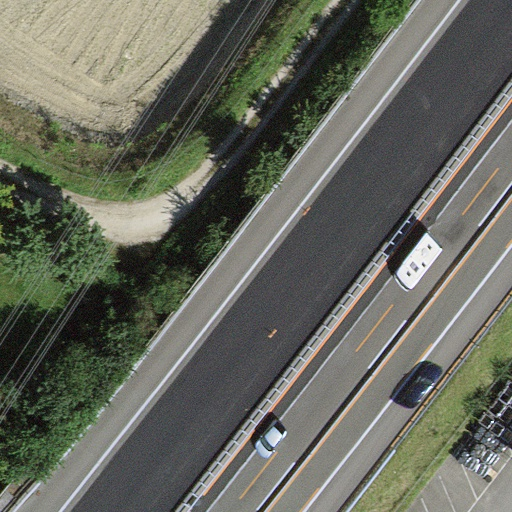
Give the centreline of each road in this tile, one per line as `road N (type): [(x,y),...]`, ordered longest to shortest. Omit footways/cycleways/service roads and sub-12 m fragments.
road 1 (motorway): [(511,10),(118,511)]
road 2 (track): [(0,167),(115,222),(163,217),(192,194),(340,0)]
road 3 (motorway): [(255,511),(511,182)]
